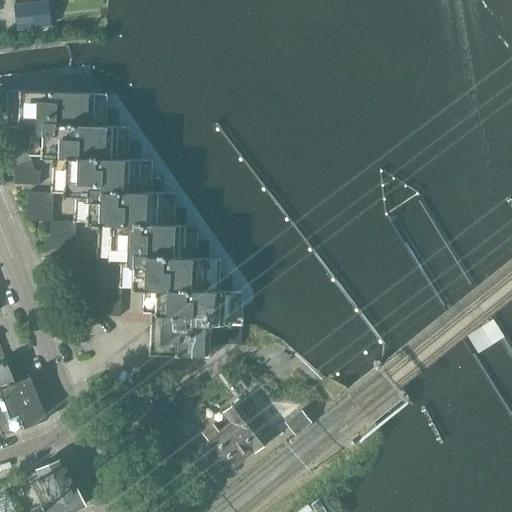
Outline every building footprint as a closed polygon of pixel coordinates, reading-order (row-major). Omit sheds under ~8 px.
[(15,5),(17,29),(50,26),(47,1),(15,5)] [(28,156),(40,156),(152,161),(152,160),(128,159),(129,126),(105,125),(107,93),(19,90),(7,91),(5,127),(29,128),(28,156)] [(28,156),(24,147),(7,154),(14,173),(13,184),(39,185),(40,170),(35,170),(28,156)] [(73,222),(85,222),(197,226),(197,225),(173,224),(175,192),(151,191),(152,161),(40,156),(40,157),(52,157),(51,192),(63,193),(63,194),(74,194),(73,222)] [(26,220),(52,221),(53,193),(27,192),(26,220)] [(49,221),(48,249),(75,250),(76,222),(49,221)] [(131,288),(219,290),(220,258),(196,257),(197,226),(85,222),(85,223),(98,223),(96,258),(108,259),(108,260),(120,260),(119,287),(131,288)] [(72,258),(71,286),(97,287),(98,259),(72,258)] [(94,315),(120,316),(121,288),(95,287),(94,315)] [(219,290),(131,288),(143,289),(142,313),(150,313),(148,353),(203,355),(208,355),(209,343),(240,344),(241,325),(241,322),(242,307),(243,291),(219,290)] [(468,335),(467,335),(478,353),(499,340),(502,338),(503,337),(493,320),(471,333),(468,335)] [(373,366),(374,367),(401,400),(402,401),(403,402),(404,402),(405,402),(406,402),(408,400),(408,399),(408,398),(408,397),(408,396),(407,396),(406,395),(401,388),(382,364),(380,362),(379,360),(378,360),(377,359),(376,360),(375,360),(373,362),(373,363),(372,364),(373,365),(373,366)] [(401,388),(406,395),(410,391),(411,390),(410,389),(386,360),(385,359),(384,359),(383,359),(381,361),(380,362),(382,364),(401,388)] [(0,388),(14,383),(5,360),(0,362),(0,388)] [(14,383),(0,388),(0,413),(7,411),(12,425),(21,422),(23,428),(46,419),(29,377),(14,383)] [(180,390),(186,399),(204,387),(197,378),(180,390)] [(159,405),(165,414),(182,402),(176,393),(159,405)] [(224,414),(231,422),(253,450),(270,436),(241,400),(224,414)] [(286,422),(296,435),(310,423),(300,411),(286,422)] [(212,426),(208,429),(236,464),(253,450),(231,422),(218,433),(212,426)] [(236,464),(208,429),(204,432),(210,440),(195,452),(217,479),(236,464)] [(43,486),(49,500),(75,487),(73,484),(61,458),(36,469),(39,477),(38,480),(40,484),(43,486)] [(8,481),(12,490),(26,484),(22,475),(8,481)] [(75,487),(49,500),(40,505),(44,511),(70,511),(84,505),(75,487)]
